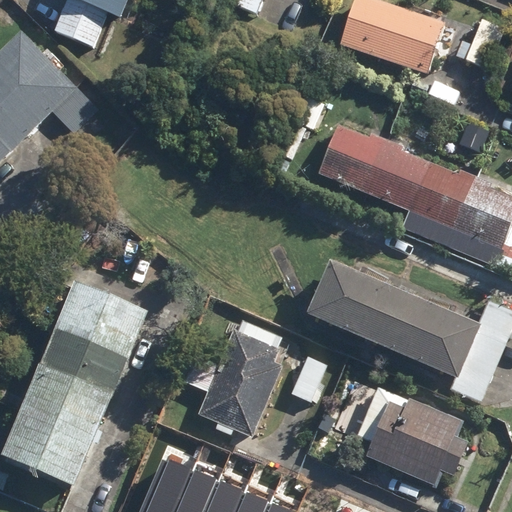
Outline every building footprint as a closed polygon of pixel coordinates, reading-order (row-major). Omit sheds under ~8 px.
[(71,0),(59,32),(99,47),(112,13),(126,19),(133,0),(177,0),(188,4),(189,0),(71,0)] [(227,0),(260,14),(266,0),(227,0)] [(450,24),(381,0),(359,0),(344,45),(432,75),(450,24)] [(509,28),(488,18),(470,60),(491,69),(509,28)] [(30,32),(0,61),(0,174),(87,89),(30,32)] [(463,175),(342,124),(322,173),(506,250),(503,256),(511,259),(511,195),(495,189),(497,183),(465,170),(463,175)] [(486,320),(339,259),(315,315),(462,376),(456,390),(485,402),(511,338),(511,307),(494,300),(486,320)] [(158,310),(83,279),(8,457),(84,488),(158,310)] [(245,319),(205,416),(258,438),(289,365),(282,362),(287,350),(281,347),(285,336),(245,319)] [(336,358),(317,349),(296,393),(315,402),(336,358)] [(378,444),(372,458),(441,487),(447,471),(460,476),(475,442),(461,437),(469,420),(400,392),(398,395),(383,389),(363,438),(378,444)] [(325,429),(313,455),(346,470),(358,444),(325,429)] [(296,511),(255,496),(248,511),(296,511)]
